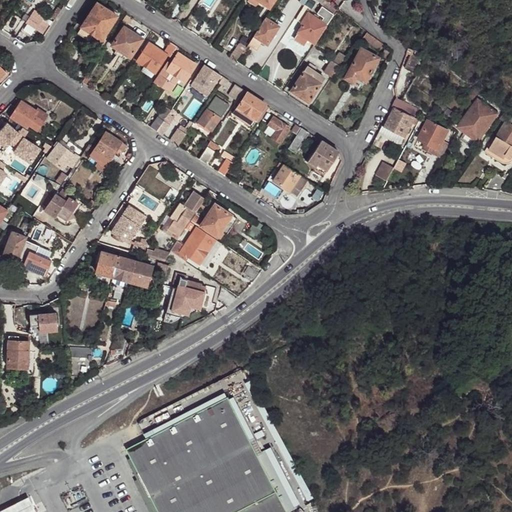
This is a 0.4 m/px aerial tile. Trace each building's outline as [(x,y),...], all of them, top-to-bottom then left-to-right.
[(256,0),(259,1),(269,8),(274,0),(256,0)] [(317,0),(334,13),(337,8),(327,0),(317,0)] [(97,4),(82,27),(101,40),(116,16),(97,4)] [(306,5),(296,19),(303,24),(297,34),(305,38),(314,44),(327,25),(325,23),(332,13),(323,6),(318,13),(324,18),(322,21),(319,20),(320,17),(316,14),(314,17),(309,13),(310,11),(307,9),(308,7),(306,5)] [(35,10),(26,23),(37,30),(45,17),(35,10)] [(325,23),(327,25),(334,14),(332,13),(325,23)] [(126,15),(122,21),(129,25),(132,20),(130,18),(131,18),(126,15)] [(266,18),(251,41),(259,46),(261,42),(267,46),(280,27),(266,18)] [(82,27),(77,23),(73,29),(78,33),(82,27)] [(124,26),(111,46),(130,59),(143,39),(124,26)] [(363,38),(372,45),(377,39),(367,31),(363,38)] [(301,44),(305,38),(297,34),(294,39),(301,44)] [(380,51),(385,45),(377,39),(372,45),(380,51)] [(149,43),(137,62),(147,68),(155,73),(167,55),(170,58),(177,47),(170,42),(164,53),(149,43)] [(238,45),(230,58),(237,62),(246,48),(241,44),(238,45)] [(361,48),(345,78),(354,83),(357,78),(360,80),(363,75),(369,78),(379,58),(361,48)] [(412,55),(406,69),(416,74),(424,60),(413,54),(415,51),(414,50),(410,48),(408,48),(407,52),(408,54),(412,55)] [(381,58),(389,61),(392,54),(384,51),(381,58)] [(331,60),(323,72),(331,78),(346,55),(340,52),(334,62),(331,60)] [(170,93),(179,80),(184,83),(196,65),(178,53),(171,64),(168,61),(154,83),(170,93)] [(303,72),(291,91),(309,103),(321,84),(324,79),(314,72),(317,68),(310,63),(307,67),(306,67),(303,72)] [(204,65),(191,85),(208,97),(221,76),(204,65)] [(143,73),(151,78),(155,73),(147,68),(143,73)] [(369,78),(363,75),(360,80),(366,83),(369,78)] [(223,77),(218,84),(224,87),(229,81),(223,77)] [(235,84),(228,95),(237,101),(244,90),(235,84)] [(475,100),(479,93),(472,89),(468,96),(475,100)] [(237,101),(234,106),(237,108),(254,118),(260,122),(270,107),(244,90),(237,101)] [(216,96),(198,122),(212,131),(230,105),(216,96)] [(415,117),(419,109),(406,102),(402,101),(397,98),(392,106),(395,107),(415,117)] [(478,99),(458,127),(466,133),(478,142),(498,114),(478,99)] [(20,100),(9,117),(26,129),(29,125),(37,131),(48,115),(38,109),(36,111),(20,100)] [(165,107),(151,128),(157,132),(164,121),(171,111),(165,107)] [(390,117),(385,127),(405,137),(413,122),(418,124),(420,120),(415,117),(395,107),(390,117)] [(250,124),(254,118),(237,108),(233,114),(250,124)] [(511,118),(505,113),(500,119),(506,123),(491,148),(506,158),(507,157),(511,159),(511,158),(511,118)] [(273,117),(268,125),(277,130),(272,138),(280,143),(290,128),(273,117)] [(428,120),(418,139),(425,143),(423,148),(430,152),(432,147),(439,150),(436,155),(442,158),(450,144),(444,141),(449,131),(428,120)] [(164,121),(157,132),(164,136),(171,125),(164,121)] [(7,123),(0,130),(0,142),(5,147),(1,151),(9,158),(26,139),(7,123)] [(181,125),(171,140),(178,145),(188,130),(181,125)] [(264,132),(272,138),(277,130),(268,125),(264,132)] [(297,135),(302,128),(297,125),(292,132),(297,135)] [(297,135),(288,149),(296,154),(309,133),(302,128),(297,135)] [(381,129),(373,144),(379,147),(382,142),(383,142),(388,133),(381,129)] [(106,132),(91,155),(98,160),(107,166),(116,152),(118,153),(121,149),(124,151),(127,146),(122,142),(106,132)] [(463,137),(475,146),(478,142),(466,133),(463,137)] [(321,141),(309,160),(317,165),(315,169),(324,175),(325,174),(327,171),(339,152),(321,141)] [(55,148),(47,158),(63,170),(67,165),(73,169),(81,157),(76,153),(74,155),(59,143),(57,142),(54,146),(55,148)] [(211,142),(199,159),(207,165),(215,152),(216,153),(220,148),(211,142)] [(432,147),(430,152),(436,155),(439,150),(432,147)] [(506,158),(491,148),(489,151),(505,160),(506,158)] [(505,160),(489,151),(487,154),(502,163),(506,164),(509,164),(511,162),(511,158),(511,159),(507,157),(506,158),(505,160)] [(226,159),(218,171),(224,176),(232,163),(226,159)] [(94,167),(102,173),(107,166),(98,160),(94,167)] [(306,164),(315,169),(317,165),(309,160),(306,164)] [(281,169),(273,181),(289,193),(293,187),(301,192),(308,181),(280,162),(276,166),(281,169)] [(383,162),(376,176),(387,182),(394,168),(383,162)] [(63,173),(59,177),(65,181),(68,176),(63,173)] [(508,182),(495,173),(485,189),(488,189),(502,190),(508,182)] [(38,174),(34,181),(42,185),(46,179),(38,174)] [(289,193),(297,197),(301,192),(293,187),(289,193)] [(55,194),(46,208),(56,214),(66,220),(72,212),(78,203),(68,197),(70,194),(64,190),(62,189),(58,196),(55,194)] [(174,220),(168,229),(176,235),(174,238),(177,240),(190,221),(204,199),(194,191),(185,206),(181,203),(171,218),(174,220)] [(215,204),(204,220),(196,214),(190,221),(198,226),(199,225),(217,237),(218,236),(219,237),(220,237),(222,234),(222,233),(220,232),(231,216),(232,215),(215,204)] [(144,220),(146,216),(129,205),(127,208),(138,215),(137,216),(144,220)] [(44,211),(54,218),(56,214),(46,208),(44,211)] [(128,243),(144,220),(137,216),(138,215),(127,208),(111,232),(115,234),(113,237),(118,241),(121,241),(123,240),(128,243)] [(75,218),(72,212),(66,220),(67,221),(75,218)] [(231,216),(220,232),(222,233),(226,235),(237,219),(231,216)] [(160,230),(165,233),(168,229),(174,220),(171,218),(170,217),(160,230)] [(256,221),(248,234),(256,239),(264,226),(256,221)] [(190,222),(186,228),(190,231),(195,225),(190,222)] [(197,227),(184,245),(177,240),(171,250),(175,253),(186,262),(187,261),(189,257),(200,265),(215,240),(216,240),(197,227)] [(165,233),(174,238),(176,235),(168,229),(165,233)] [(26,237),(12,231),(2,257),(3,257),(14,262),(45,274),(52,260),(35,253),(38,245),(25,240),(26,237)] [(136,241),(132,252),(144,255),(147,249),(154,253),(154,249),(152,245),(149,243),(150,240),(147,239),(145,244),(136,241)] [(200,265),(205,268),(221,243),(215,240),(200,265)] [(96,271),(113,276),(118,255),(101,250),(96,271)] [(113,276),(130,280),(135,260),(118,255),(113,276)] [(169,261),(163,260),(148,255),(147,260),(159,263),(157,268),(166,271),(169,261)] [(13,266),(14,262),(3,257),(1,261),(13,266)] [(130,280),(146,283),(147,284),(152,264),(135,260),(130,280)] [(249,266),(244,273),(255,280),(262,270),(251,263),(249,266)] [(173,292),(195,298),(201,276),(179,270),(173,292)] [(111,282),(113,276),(96,271),(94,277),(107,281),(111,282)] [(130,280),(128,286),(144,290),(146,283),(130,280)] [(193,305),(195,298),(173,292),(171,298),(193,305)] [(56,311),(30,314),(32,331),(58,328),(56,311)] [(7,367),(28,368),(29,338),(8,337),(7,367)] [(107,364),(125,356),(126,349),(111,347),(107,364)] [(70,357),(91,358),(91,348),(70,348),(70,357)] [(314,494),(250,381),(244,384),(309,497),(314,494)] [(140,476),(158,511),(287,511),(258,455),(228,396),(126,448),(140,476)] [(258,455),(287,511),(290,511),(296,509),(294,505),(299,503),(271,449),(258,455)] [(158,511),(140,476),(133,480),(149,511),(158,511)] [(31,511),(35,510),(28,494),(23,497),(19,499),(10,503),(0,507),(0,511),(31,511)]
